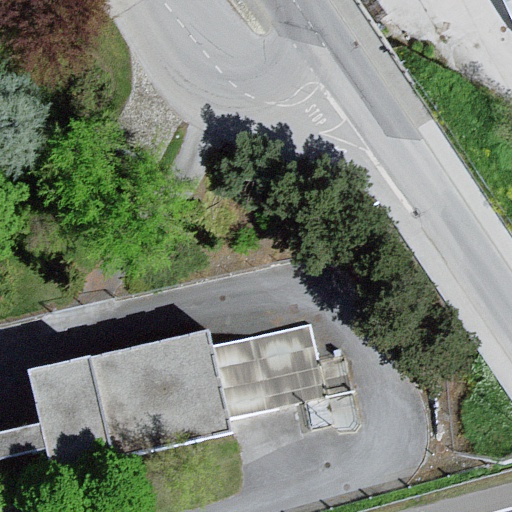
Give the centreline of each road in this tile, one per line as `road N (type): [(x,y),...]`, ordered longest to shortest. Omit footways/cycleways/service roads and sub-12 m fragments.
road 1 (tertiary): [(511,319),(342,68)]
road 2 (unclassified): [(342,68),(295,100),(254,101),(159,0)]
